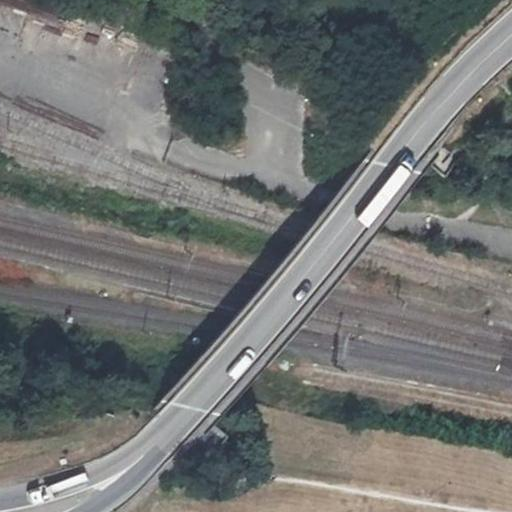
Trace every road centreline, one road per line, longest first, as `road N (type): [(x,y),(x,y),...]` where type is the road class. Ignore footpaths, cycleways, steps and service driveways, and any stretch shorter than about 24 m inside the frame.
road 1 (primary): [(145,455),(442,101),(511,35)]
road 2 (primary): [(145,455),(0,502)]
